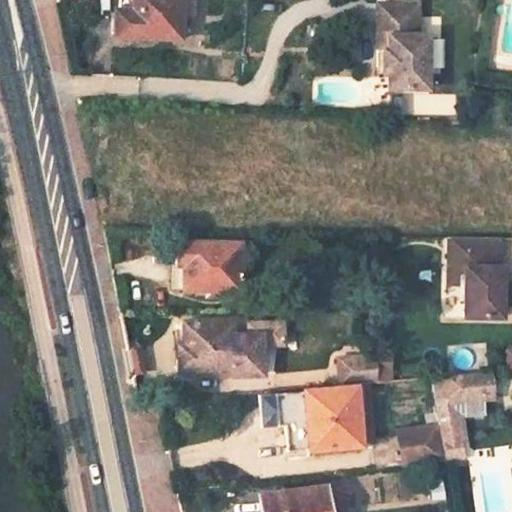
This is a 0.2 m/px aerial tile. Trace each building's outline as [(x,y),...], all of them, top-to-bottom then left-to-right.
[(130,0),(130,12),(112,11),(111,33),(116,37),(176,39),(178,0),(130,0)] [(130,0),(112,0),(112,11),(130,12),(130,0)] [(193,0),(178,0),(177,18),(193,20),(193,0)] [(423,5),(383,5),(383,37),(394,37),(393,51),(389,51),(389,74),(394,74),(394,89),(431,90),(432,37),(422,36),(423,5)] [(328,25),(310,23),(307,54),(326,55),(328,25)] [(394,37),(383,37),(382,51),(389,51),(393,51),(394,37)] [(497,240),(448,239),(447,270),(459,269),(458,285),(463,285),(463,319),(500,320),(501,270),(496,269),(497,240)] [(238,245),(174,245),(174,267),(180,267),(180,292),(238,292),(238,245)] [(368,267),(368,278),(381,277),(382,266),(368,267)] [(459,269),(447,270),(447,285),(458,285),(459,269)] [(230,323),(181,324),(182,344),(175,344),(176,373),(231,371),(231,377),(261,376),(260,342),(260,337),(247,338),(230,338),(230,323)] [(283,324),(252,325),(247,331),(247,338),(260,337),(260,342),(283,342),(283,324)] [(358,359),(323,362),(326,387),(360,384),(358,359)] [(481,374),(428,378),(433,406),(458,404),(458,399),(483,397),(481,374)] [(367,388),(355,389),(359,444),(357,446),(372,445),(367,388)] [(355,389),(301,394),(304,424),(283,426),(285,453),(357,446),(359,444),(355,389)] [(437,429),(398,433),(402,468),(444,463),(437,429)] [(426,500),(442,499),(441,481),(425,481),(426,500)] [(324,511),(321,491),(257,499),(258,511),(324,511)]
